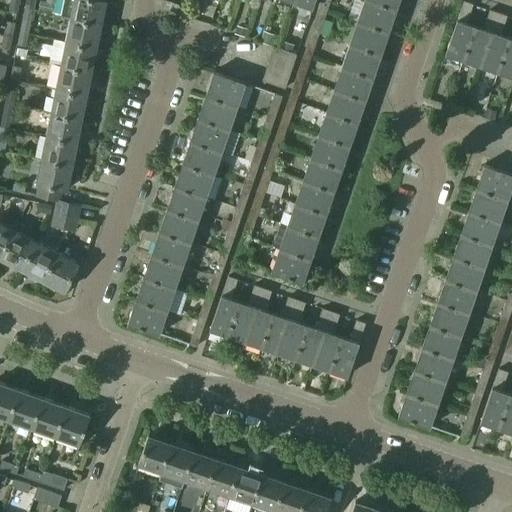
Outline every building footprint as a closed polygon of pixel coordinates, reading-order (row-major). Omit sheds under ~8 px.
[(33,10),(35,0),(26,0),(25,8),(33,10)] [(101,24),(106,0),(74,0),(71,17),(101,24)] [(313,8),(315,0),(295,0),(295,2),(313,8)] [(327,11),(331,0),(322,0),(320,8),(327,11)] [(388,33),(396,11),(365,0),(364,0),(357,22),(388,33)] [(365,0),(396,11),(399,0),(365,0)] [(464,60),(475,26),(464,21),(465,16),(469,17),(473,4),(464,1),(458,20),(446,54),(464,60)] [(32,17),(33,10),(25,8),(23,16),(32,17)] [(481,66),(499,13),(490,10),(486,23),(489,24),(487,30),(475,26),(464,60),(481,66)] [(320,33),(326,14),(319,12),(312,31),(320,33)] [(498,71),(509,37),(497,33),(499,27),(503,29),(507,16),(499,13),(481,66),(498,71)] [(13,36),(16,18),(9,17),(5,34),(13,36)] [(96,48),(101,24),(71,17),(66,41),(96,48)] [(28,34),(31,21),(22,19),(20,32),(28,34)] [(381,54),(388,33),(357,22),(349,43),(381,54)] [(26,46),(28,34),(20,32),(17,44),(26,46)] [(11,43),(13,36),(5,34),(4,42),(11,43)] [(312,56),(318,37),(311,35),(304,54),(312,56)] [(511,76),(511,38),(509,37),(498,71),(511,76)] [(92,71),(96,48),(66,41),(61,65),(92,71)] [(374,76),(381,54),(349,43),(342,65),(374,76)] [(293,66),(297,54),(274,46),(270,59),(293,66)] [(304,79),(311,60),(303,57),(297,76),(304,79)] [(293,66),(270,59),(266,69),(289,77),(293,66)] [(87,95),(92,71),(61,65),(57,88),(87,95)] [(365,101),(374,76),(342,65),(333,90),(365,101)] [(19,80),(22,68),(13,66),(10,78),(19,80)] [(285,88),(289,77),(266,69),(263,80),(285,88)] [(237,109),(246,83),(214,72),(205,98),(237,109)] [(15,101),(19,80),(10,78),(6,99),(15,101)] [(296,102),(303,83),(295,80),(289,99),(296,102)] [(82,118),(87,95),(57,88),(52,112),(82,118)] [(358,122),(365,101),(333,90),(326,111),(358,122)] [(275,119),(283,96),(275,93),(267,116),(275,119)] [(229,133),(237,109),(205,98),(197,122),(229,133)] [(289,124),(295,105),(287,103),(281,122),(289,124)] [(9,127),(13,107),(5,105),(1,125),(9,127)] [(349,146),(358,122),(326,111),(318,135),(349,146)] [(77,141),(82,118),(52,112),(47,134),(77,141)] [(267,141),(274,123),(266,120),(260,139),(267,141)] [(222,153),(229,133),(197,122),(190,142),(222,153)] [(0,138),(7,140),(9,127),(1,125),(0,127),(0,138)] [(281,147),(287,128),(280,125),(273,144),(281,147)] [(73,164),(77,141),(47,134),(42,158),(73,164)] [(341,170),(349,146),(318,135),(309,159),(341,170)] [(214,177),(222,153),(190,142),(182,166),(214,177)] [(259,164),(266,145),(258,143),(252,162),(259,164)] [(273,170),(280,151),(272,148),(266,167),(273,170)] [(67,189),(73,164),(42,158),(37,183),(39,184),(36,196),(57,200),(52,225),(76,230),(81,205),(60,200),(62,188),(67,189)] [(334,190),(341,170),(309,159),(302,179),(334,190)] [(509,198),(511,188),(511,173),(485,164),(477,187),(509,198)] [(252,187),(258,168),(250,165),(244,184),(252,187)] [(206,200),(214,177),(182,166),(174,189),(206,200)] [(265,192),(272,173),(264,171),(258,190),(265,192)] [(326,214),(334,190),(302,179),(294,203),(326,214)] [(501,221),(509,198),(477,187),(469,210),(501,221)] [(244,210),(250,191),(243,188),(236,207),(244,210)] [(198,223),(206,200),(174,189),(166,212),(198,223)] [(258,215),(264,196),(256,194),(250,212),(258,215)] [(50,213),(52,205),(40,202),(38,210),(50,213)] [(318,236),(326,214),(294,203),(287,225),(318,236)] [(493,243),(501,221),(469,210),(461,232),(493,243)] [(236,232),(242,213),(235,211),(228,230),(236,232)] [(190,246),(198,223),(166,212),(158,235),(190,246)] [(249,240),(256,219),(249,216),(242,237),(249,240)] [(0,255),(13,230),(0,222),(0,255)] [(311,258),(318,236),(287,225),(279,247),(311,258)] [(0,257),(21,268),(35,241),(13,230),(0,255),(0,257)] [(485,266),(493,243),(461,232),(453,255),(485,266)] [(228,255),(235,236),(227,233),(221,252),(228,255)] [(183,267),(190,246),(158,235),(151,256),(183,267)] [(247,246),(249,240),(242,237),(234,258),(242,261),(247,246)] [(42,279),(57,252),(35,241),(21,268),(42,279)] [(250,263),(254,249),(247,246),(242,261),(250,263)] [(302,282),(311,258),(279,247),(271,271),(302,282)] [(65,291),(79,263),(57,252),(42,279),(65,291)] [(478,289),(485,266),(453,255),(446,278),(478,289)] [(174,292),(183,267),(151,256),(142,281),(174,292)] [(221,278),(227,259),(219,256),(213,275),(221,278)] [(228,335),(240,301),(228,297),(230,291),(233,292),(238,279),(229,276),(224,289),(210,329),(228,335)] [(470,312),(478,289),(446,278),(438,301),(470,312)] [(213,300),(219,281),(212,279),(205,298),(213,300)] [(167,312),(174,292),(142,281),(136,301),(167,312)] [(245,341),(263,288),(255,285),(250,298),(254,299),(252,305),(240,301),(228,335),(245,341)] [(262,347),(274,312),(262,308),(264,303),(267,304),(272,291),(263,288),(245,341),(262,347)] [(279,352),(297,299),(289,297),(284,309),(288,311),(286,316),(274,312),(262,347),(279,352)] [(296,358),(308,324),(296,320),(298,314),(301,315),(306,302),(297,299),(279,352),(296,358)] [(160,334),(167,312),(136,301),(128,323),(160,334)] [(462,335),(470,312),(438,301),(430,324),(462,335)] [(204,325),(211,304),(204,302),(197,323),(204,325)] [(506,325),(511,308),(511,305),(505,303),(499,322),(506,325)] [(313,364),(331,311),(323,308),(318,321),(322,322),(320,328),(308,324),(296,358),(313,364)] [(330,370),(342,336),(330,332),(332,326),(335,327),(340,314),(331,311),(313,364),(330,370)] [(348,376),(360,342),(359,342),(366,323),(357,320),(352,333),(356,334),(354,340),(342,336),(330,370),(348,376)] [(197,346),(204,325),(197,323),(189,344),(197,346)] [(454,357),(462,335),(430,324),(422,346),(454,357)] [(499,348),(505,329),(498,326),(491,345),(499,348)] [(446,381),(454,357),(422,346),(414,370),(446,381)] [(491,370),(497,351),(490,349),(483,368),(491,370)] [(498,428),(510,393),(498,389),(500,384),(504,385),(508,372),(499,369),(495,381),(494,381),(481,421),(498,428)] [(438,404),(446,381),(414,370),(406,393),(438,404)] [(483,393),(490,374),(482,372),(476,390),(483,393)] [(0,415),(9,419),(19,389),(0,382),(0,415)] [(32,427),(43,397),(19,389),(9,419),(32,427)] [(430,426),(438,404),(406,393),(398,416),(430,426)] [(511,432),(511,393),(510,393),(498,428),(511,432)] [(475,416),(482,397),(474,394),(468,413),(475,416)] [(55,435),(66,405),(43,397),(32,427),(55,435)] [(80,444),(91,414),(66,405),(55,435),(80,444)] [(467,439),(474,420),(466,417),(460,436),(467,439)] [(161,472),(171,442),(149,434),(139,464),(161,472)] [(183,479),(193,450),(171,442),(161,472),(183,479)] [(206,487),(216,458),(193,450),(183,479),(206,487)] [(228,495),(238,465),(216,458),(206,487),(228,495)] [(0,467),(16,473),(18,465),(1,459),(0,463),(0,467)] [(251,502),(261,473),(238,465),(228,495),(251,502)] [(26,468),(23,476),(63,489),(67,477),(43,469),(41,473),(26,468)] [(274,510),(284,481),(261,473),(251,502),(274,510)] [(27,492),(30,484),(13,478),(11,486),(27,492)] [(278,511),(297,511),(306,489),(284,481),(274,510),(278,511)] [(61,495),(37,486),(33,497),(57,506),(61,495)] [(325,511),(331,497),(306,489),(297,511),(325,511)] [(128,511),(146,511),(149,506),(127,498),(123,510),(128,511)] [(375,511),(377,509),(354,501),(350,511),(375,511)]
